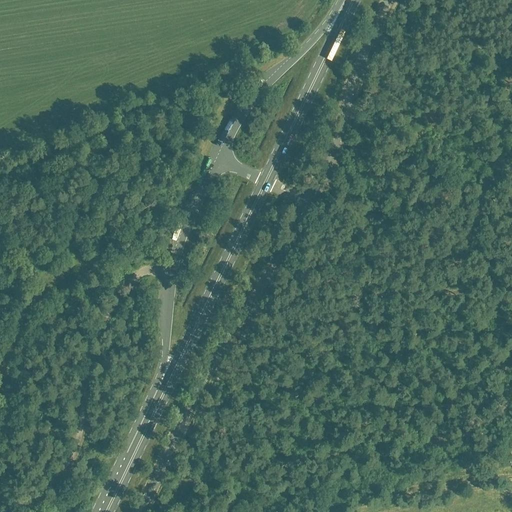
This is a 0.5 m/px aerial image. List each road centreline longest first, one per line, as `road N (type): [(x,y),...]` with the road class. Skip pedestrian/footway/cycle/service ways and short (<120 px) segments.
road 1 (unclassified): [(138,511),(212,358),(310,202)]
road 2 (track): [(5,511),(54,478),(75,446),(89,343),(124,289),(147,270),(171,272)]
road 3 (primary): [(152,414),(266,181)]
road 4 (unclassified): [(310,202),(388,0)]
road 5 (primary): [(350,0),(257,93),(215,158)]
road 6 (primary): [(266,181),(350,0)]
road 7 (primary): [(171,272),(152,414)]
road 8 (unclassified): [(215,158),(171,272)]
